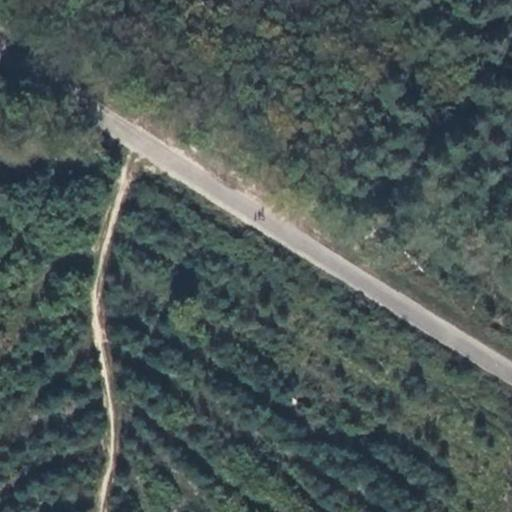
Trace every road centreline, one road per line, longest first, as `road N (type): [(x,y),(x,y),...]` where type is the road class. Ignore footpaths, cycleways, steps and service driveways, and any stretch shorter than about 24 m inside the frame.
road 1 (track): [(511,374),(0,58)]
road 2 (track): [(143,147),(114,203),(97,293),(113,464),(104,511)]
